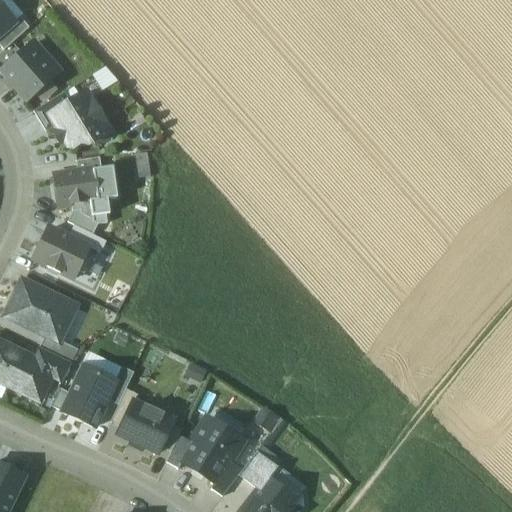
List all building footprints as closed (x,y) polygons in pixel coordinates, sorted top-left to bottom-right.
[(0,9),(0,37),(14,25),(13,24),(0,9)] [(14,25),(0,37),(0,48),(3,52),(28,29),(19,19),(13,24),(14,25)] [(30,47),(0,72),(26,103),(56,76),(54,74),(57,71),(44,57),(41,60),(30,47)] [(63,95),(33,113),(45,134),(54,128),(48,118),(69,105),(63,95)] [(69,105),(48,118),(54,128),(57,133),(55,134),(61,144),(63,142),(67,149),(71,150),(80,145),(88,147),(98,141),(100,144),(111,137),(85,95),(69,105)] [(99,159),(75,163),(77,174),(93,172),(101,171),(99,159)] [(77,174),(53,178),(57,208),(71,206),(97,202),(93,172),(77,174)] [(97,202),(71,206),(72,214),(98,227),(107,226),(103,201),(97,202)] [(98,227),(72,214),(66,224),(92,237),(98,227)] [(88,249),(50,230),(42,247),(40,246),(32,261),(72,281),(77,272),(84,258),(88,249)] [(90,261),(84,258),(77,272),(84,275),(90,261)] [(74,309),(22,283),(5,317),(45,337),(57,343),(58,342),(74,309)] [(57,343),(45,337),(39,349),(71,365),(78,352),(58,342),(57,343)] [(33,360),(0,343),(0,383),(39,403),(51,378),(55,371),(33,360)] [(71,365),(39,349),(33,360),(55,371),(51,378),(62,383),(71,365)] [(83,368),(62,414),(94,429),(107,402),(115,384),(114,383),(83,368)] [(121,369),(114,383),(115,384),(107,402),(118,406),(126,391),(133,374),(121,369)] [(118,406),(111,423),(123,429),(136,401),(138,396),(126,391),(118,406)] [(171,427),(175,419),(136,401),(123,429),(119,437),(158,455),(161,448),(171,427)] [(243,439),(206,417),(179,461),(215,482),(217,483),(231,462),(243,439)] [(181,432),(171,427),(161,448),(171,453),(181,432)] [(256,454),(238,477),(257,492),(266,480),(267,481),(276,470),(256,454)] [(211,489),(222,496),(241,468),(231,462),(217,483),(215,482),(211,489)] [(0,511),(7,511),(25,476),(0,463),(0,511)] [(257,492),(241,511),(288,511),(295,503),(267,481),(266,480),(257,492)]
